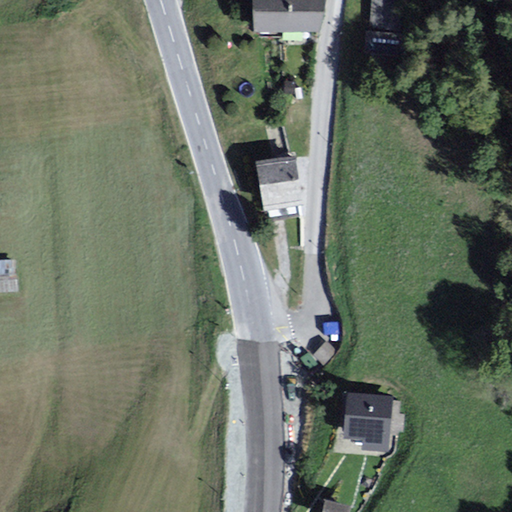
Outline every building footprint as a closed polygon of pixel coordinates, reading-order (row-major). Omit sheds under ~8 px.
[(319,0),(262,0),(265,39),(322,35),(319,0)] [(401,1),(393,0),(373,0),(370,49),(405,51),(406,34),(398,33),(401,1)] [(300,166),(262,170),(266,213),(304,209),(300,166)] [(19,265),(0,266),(0,295),(21,294),(19,265)] [(333,352),(321,342),(309,356),(322,366),(333,352)] [(392,403),(353,401),(352,448),(390,449),(392,403)]
